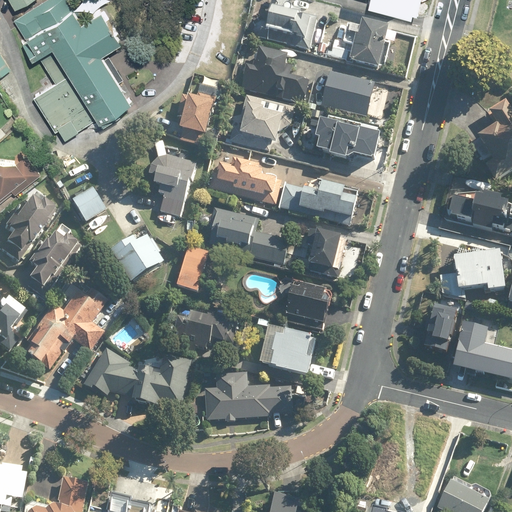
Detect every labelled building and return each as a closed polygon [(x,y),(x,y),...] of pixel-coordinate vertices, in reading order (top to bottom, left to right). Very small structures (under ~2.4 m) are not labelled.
[(32,55),(46,46),(62,72),(31,91),(61,139),(127,98),(98,51),(121,37),(101,4),(86,13),(77,0),(42,0),(16,16),(30,38),(24,41),(32,55)] [(321,40),(314,39),(318,22),(294,16),(296,9),(287,7),(289,2),(280,0),(261,0),(252,40),(311,53),(311,51),(319,52),(318,55),(324,57),(327,48),(320,46),(321,40)] [(367,0),(367,4),(401,12),(402,9),(411,11),(413,0),(367,0)] [(390,33),(362,25),(360,34),(336,27),(332,42),(336,43),(331,60),(379,73),(382,60),(387,62),(391,47),(386,46),(390,33)] [(0,73),(9,67),(0,53),(0,73)] [(239,91),(304,108),(309,88),(290,83),(292,74),(286,72),(288,63),(249,53),(239,91)] [(366,120),(375,87),(326,74),(317,106),(366,120)] [(205,140),(216,102),(195,96),(194,102),(184,99),(177,121),(184,123),(181,133),(205,140)] [(248,98),(247,104),(236,101),(234,110),(245,113),(244,119),(231,116),(229,127),(236,128),(232,145),(269,153),(270,146),(276,148),(280,129),(291,132),(296,109),(248,98)] [(497,129),(472,144),(482,160),(488,156),(493,164),(484,169),(493,184),(511,172),(511,115),(505,105),(489,115),(497,129)] [(348,158),(373,165),(381,135),(331,122),(329,128),(320,126),(316,141),(320,142),(317,154),(331,158),(330,162),(345,166),(348,158)] [(24,154),(15,162),(0,159),(0,196),(24,177),(29,183),(40,174),(24,154)] [(157,154),(150,178),(156,179),(153,188),(160,190),(158,197),(165,199),(160,215),(180,221),(197,167),(157,154)] [(262,175),(259,174),(261,167),(217,157),(209,193),(276,208),(281,185),(261,181),(262,175)] [(344,200),(346,194),(327,189),(328,182),(322,181),(317,180),(313,180),(310,183),(309,186),(308,190),(308,194),(286,188),(280,212),(351,230),(357,203),(344,200)] [(93,190),(72,202),(85,226),(107,214),(93,190)] [(55,212),(33,196),(25,208),(21,205),(2,233),(10,238),(1,251),(18,264),(55,212)] [(470,229),(491,233),(492,230),(502,232),(507,208),(499,207),(500,203),(482,199),(481,202),(473,201),(472,205),(449,201),(444,222),(470,227),(470,229)] [(284,268),(286,257),(277,254),(281,240),(258,234),(261,222),(214,211),(209,231),(214,232),(210,249),(230,253),(231,249),(253,255),(251,260),(284,268)] [(74,236),(62,228),(50,246),(46,244),(30,267),(39,273),(28,288),(43,299),(79,247),(70,242),(74,236)] [(347,243),(308,231),(303,247),(313,250),(308,267),(337,276),(347,243)] [(144,236),(111,257),(132,289),(165,269),(144,236)] [(210,256),(188,250),(177,288),(199,294),(210,256)] [(466,301),(465,293),(486,290),(487,294),(504,292),(499,255),(451,261),(456,302),(466,301)] [(92,327),(108,303),(91,292),(88,297),(67,283),(26,345),(29,347),(23,356),(52,375),(73,344),(91,356),(104,336),(92,327)] [(327,291),(302,285),(300,295),(292,294),(285,325),(324,333),(332,296),(327,294),(327,291)] [(0,341),(3,344),(24,317),(7,303),(0,312),(0,341)] [(455,315),(434,310),(424,352),(445,357),(455,315)] [(207,355),(208,350),(211,351),(212,345),(224,347),(228,324),(191,317),(190,325),(178,323),(177,330),(173,329),(170,345),(184,348),(184,351),(207,355)] [(490,331),(464,325),(454,366),(511,379),(511,351),(486,346),(490,331)] [(317,342),(269,331),(260,371),(308,382),(317,342)] [(154,404),(181,409),(189,365),(162,360),(159,376),(129,370),(130,365),(109,351),(84,390),(133,400),(132,406),(153,410),(154,404)] [(216,391),(204,392),(207,423),(294,416),(291,387),(248,391),(247,378),(215,381),(216,391)] [(14,505),(17,474),(0,472),(0,510),(2,511),(3,504),(14,505)] [(434,508),(439,510),(437,511),(484,511),(492,497),(477,489),(476,491),(446,476),(441,488),(443,489),(434,508)] [(57,511),(27,505),(25,511),(81,511),(87,487),(64,482),(57,511)] [(163,511),(165,506),(117,496),(114,511),(163,511)]
